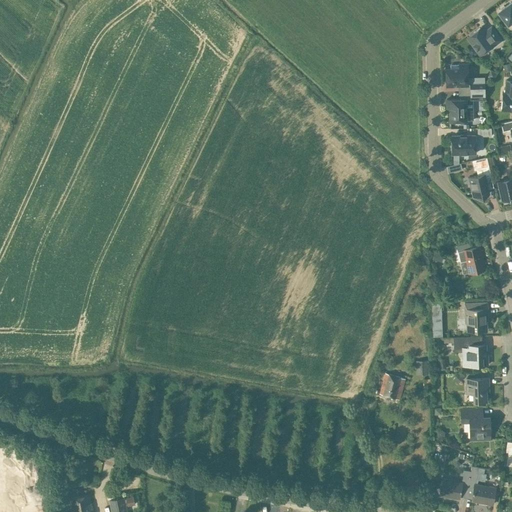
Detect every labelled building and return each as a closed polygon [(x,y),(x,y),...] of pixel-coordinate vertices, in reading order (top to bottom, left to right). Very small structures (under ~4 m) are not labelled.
[(511,3),(511,2),(498,12),(508,25),(511,21),(511,3)] [(502,41),(492,27),(483,33),(480,28),(469,36),(475,44),(473,45),(480,55),(489,49),(490,50),(502,41)] [(468,85),(468,64),(451,65),(451,69),(446,69),(446,85),(468,85)] [(511,80),(506,80),(505,93),(503,93),(502,109),(511,110),(511,80)] [(470,92),(485,91),(485,82),(470,83),(470,92)] [(485,91),(470,92),(470,100),(485,100),(485,91)] [(450,108),(450,121),(473,121),(473,110),(466,110),(466,99),(447,99),(447,108),(450,108)] [(511,120),(501,123),(503,131),(511,129),(511,133),(511,120)] [(491,136),(491,128),(477,128),(477,136),(491,136)] [(466,155),(467,153),(476,153),(475,135),(451,136),(452,154),(461,154),(462,155),(466,155)] [(489,168),(487,157),(472,160),(474,169),(482,167),(484,174),(469,177),(471,188),(473,188),(474,193),(476,192),(477,194),(477,195),(479,196),(480,196),(482,197),(483,196),(485,195),(486,194),(486,193),(486,191),(486,190),(488,189),(485,177),(491,176),(489,168)] [(447,166),(448,173),(456,171),(454,165),(447,166)] [(511,172),(510,173),(511,178),(498,181),(502,201),(511,198),(511,172)] [(469,242),(456,245),(458,251),(464,250),(469,273),(485,269),(480,246),(470,248),(469,242)] [(451,245),(444,247),(446,254),(453,252),(451,245)] [(469,331),(469,333),(477,333),(477,331),(485,331),(485,314),(487,314),(487,302),(464,303),(464,309),(466,309),(466,315),(464,315),(464,324),(466,323),(467,331),(469,331)] [(431,337),(441,336),(441,326),(431,327),(431,337)] [(453,349),(462,348),(462,352),(463,352),(463,357),(462,357),(462,366),(471,365),(473,368),(479,367),(481,365),(487,365),(487,354),(485,354),(484,345),(471,345),(471,337),(453,338),(453,342),(453,347),(453,349)] [(428,374),(428,360),(416,360),(416,374),(428,374)] [(405,379),(385,373),(379,394),(398,400),(405,379)] [(459,383),(463,378),(458,373),(453,378),(459,383)] [(487,386),(487,379),(466,379),(466,392),(473,393),(473,402),(486,402),(485,386),(487,386)] [(475,410),(460,411),(460,424),(468,423),(468,433),(469,441),(489,440),(489,431),(492,429),(491,423),(489,422),(488,417),(475,418),(475,410)] [(470,472),(466,498),(472,499),(471,502),(492,505),(495,488),(475,485),(478,467),(471,465),(470,472)] [(460,497),(466,498),(470,472),(460,470),(459,476),(462,477),(461,482),(442,479),(439,496),(460,500),(460,497)] [(135,504),(133,495),(126,497),(126,499),(125,499),(124,496),(109,500),(111,511),(127,511),(126,504),(127,504),(128,506),(135,504)] [(91,511),(89,497),(68,500),(69,511),(91,511)]
